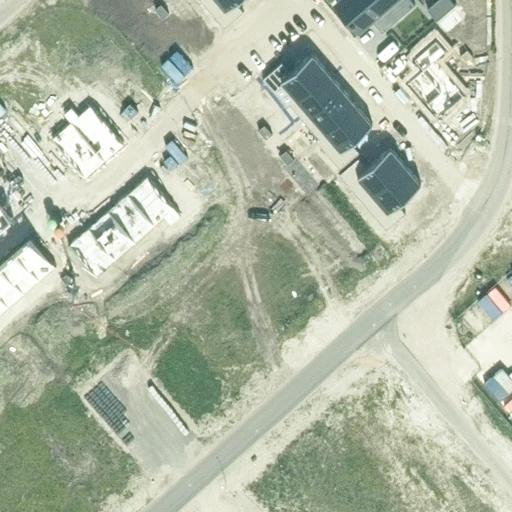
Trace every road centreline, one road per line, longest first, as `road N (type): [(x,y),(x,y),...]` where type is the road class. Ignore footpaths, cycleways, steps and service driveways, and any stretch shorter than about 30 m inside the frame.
road 1 (residential): [(0,248),(302,0)]
road 2 (residential): [(157,511),(347,351),(429,334)]
road 3 (residential): [(302,0),(482,207)]
road 4 (residential): [(429,334),(446,402),(511,487)]
road 5 (residential): [(510,46),(509,120),(482,207)]
road 6 (residential): [(482,207),(432,292),(429,334)]
